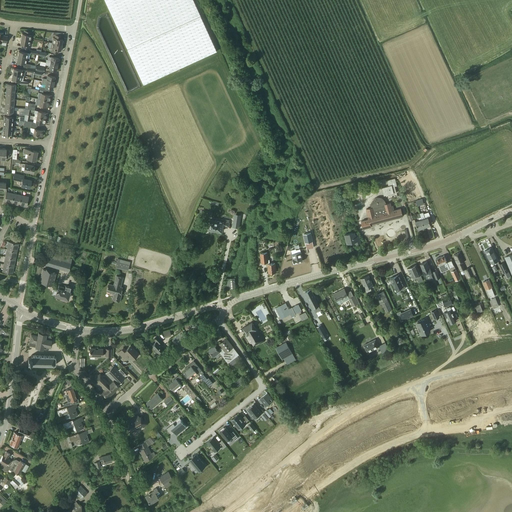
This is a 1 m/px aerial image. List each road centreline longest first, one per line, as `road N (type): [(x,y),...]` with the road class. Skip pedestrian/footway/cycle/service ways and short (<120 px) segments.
road 1 (unclassified): [(222,511),(365,404),(511,357)]
road 2 (tertiary): [(224,307),(443,240)]
road 3 (residential): [(218,320),(263,386),(179,455)]
road 4 (tertiary): [(79,330),(126,331),(224,307)]
road 5 (residential): [(108,410),(218,320)]
road 6 (residential): [(3,430),(24,311)]
